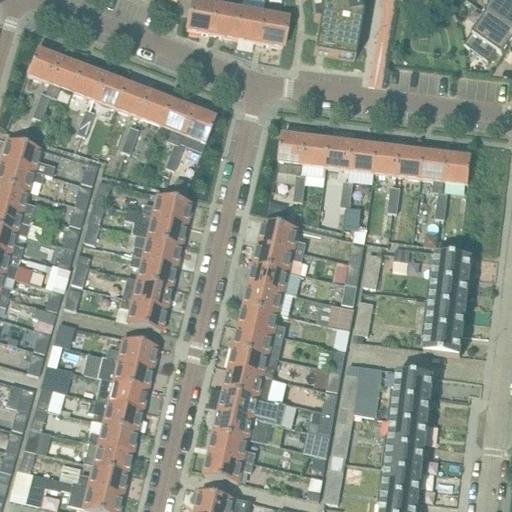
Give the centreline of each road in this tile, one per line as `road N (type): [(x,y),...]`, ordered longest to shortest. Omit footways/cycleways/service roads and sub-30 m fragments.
road 1 (residential): [(155,511),(255,83)]
road 2 (residential): [(255,83),(511,115)]
road 3 (residential): [(36,0),(255,83)]
road 4 (residential): [(486,511),(511,301)]
